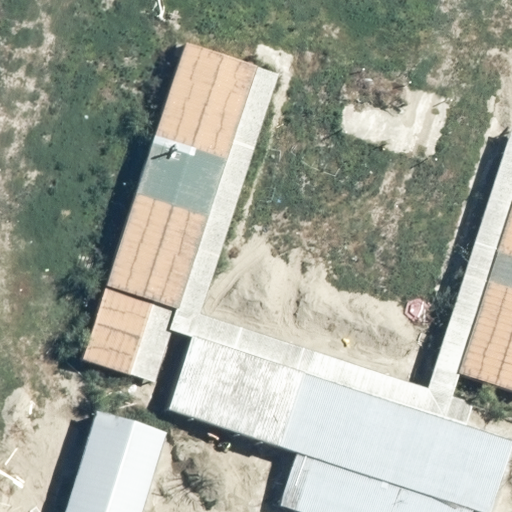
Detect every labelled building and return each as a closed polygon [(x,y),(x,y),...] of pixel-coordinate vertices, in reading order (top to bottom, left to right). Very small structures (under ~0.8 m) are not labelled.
[(257,67),(180,41),(99,284),(152,302),(175,309),(257,67)] [(511,200),(455,371),(511,390),(511,200)] [(152,302),(99,284),(74,358),(127,376),(152,302)] [(486,511),(509,446),(186,337),(163,408),(295,452),(277,506),(293,511),(486,511)] [(140,511),(165,438),(90,412),(55,511),(140,511)]
